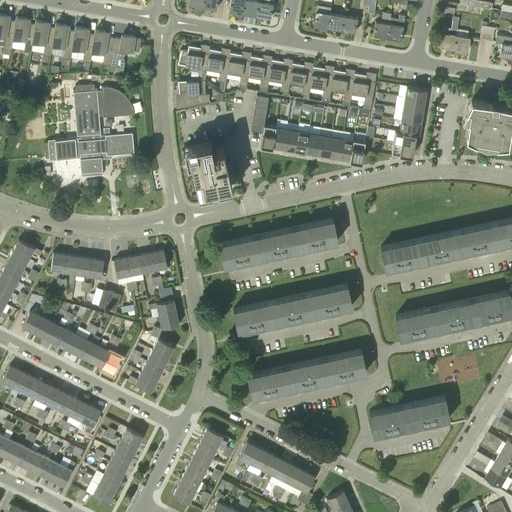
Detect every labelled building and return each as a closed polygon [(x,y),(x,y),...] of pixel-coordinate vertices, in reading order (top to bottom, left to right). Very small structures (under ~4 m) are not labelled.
[(203,0),(203,7),(216,9),(217,0),(203,0)] [(243,13),(245,0),(230,0),(229,11),(235,12),(241,13),(243,13)] [(257,15),(259,1),(253,0),(245,0),(243,13),(257,15)] [(492,2),(490,2),(483,0),(480,0),(467,0),(467,4),(481,7),(491,8),(492,2)] [(259,1),(257,15),(257,16),(263,17),(270,18),(272,3),(259,1)] [(481,7),(459,3),(458,2),(457,9),(480,13),(481,7)] [(327,27),(330,13),(331,7),(316,4),(313,25),(320,26),(326,27),(327,27)] [(501,10),(511,12),(511,5),(502,4),(501,10)] [(386,37),(390,16),(391,12),(382,11),(380,21),(375,20),(372,35),(379,36),(385,37),(386,37)] [(9,19),(9,15),(0,13),(0,35),(5,37),(3,52),(10,54),(13,38),(12,38),(15,20),(9,19)] [(341,30),(344,15),(330,13),(327,27),(341,30)] [(390,16),(386,37),(400,40),(404,15),(399,14),(398,18),(390,16)] [(344,15),(341,30),(342,30),(348,31),(355,32),(357,17),(344,15)] [(453,49),(457,28),(459,16),(456,15),(453,15),(451,27),(443,26),(439,46),(453,49)] [(28,22),(29,18),(16,16),(15,20),(12,38),(13,38),(25,40),(23,51),(31,52),(33,41),(32,41),(35,23),(28,22)] [(49,26),(49,21),(35,19),(35,23),(32,41),(33,41),(45,43),(43,54),(50,55),(52,44),(55,27),(49,26)] [(68,29),(69,24),(55,22),(55,27),(52,44),(64,46),(63,57),(70,59),(72,48),(71,48),(74,30),(68,29)] [(486,39),(488,26),(487,26),(482,25),(479,38),(486,39)] [(88,32),(88,28),(75,26),(74,30),(71,48),(72,48),(84,50),(82,61),(85,61),(90,62),(92,51),(91,51),(94,33),(88,32)] [(488,26),(486,39),(492,41),(494,27),(488,26)] [(457,28),(453,49),(455,49),(460,50),(460,49),(467,50),(469,37),(467,36),(468,30),(457,28)] [(107,36),(108,31),(95,29),(94,33),(91,51),(92,51),(104,53),(102,64),(109,65),(114,37),(107,36)] [(114,37),(109,65),(116,66),(118,55),(123,56),(128,50),(132,50),(133,50),(139,51),(141,38),(135,36),(122,34),(121,38),(114,37)] [(511,58),(511,42),(508,42),(508,43),(501,42),(499,56),(511,58)] [(192,65),(189,80),(198,79),(198,80),(204,79),(205,74),(206,68),(208,54),(199,52),(200,47),(188,45),(187,50),(182,49),(178,63),(192,65)] [(218,80),(220,80),(219,89),(223,92),(226,77),(227,72),(226,72),(229,57),(220,56),(221,50),(209,48),(208,54),(206,68),(220,70),(219,76),(218,80)] [(227,72),(240,74),(240,79),(238,90),(245,88),(248,74),(247,74),(250,60),(241,59),(242,54),(230,52),(229,57),(226,72),(227,72)] [(259,87),(259,91),(265,92),(270,64),(261,62),(262,57),(251,55),(250,60),(247,74),(248,74),(261,77),(259,87)] [(268,78),(282,81),(280,90),(283,91),(282,95),(286,95),(291,67),(282,66),(283,60),(271,58),(270,64),(265,92),(266,92),(267,88),(268,78)] [(304,64),(292,62),(291,67),(286,95),(287,95),(288,91),(289,82),(303,84),(301,94),(303,94),(303,98),(307,99),(312,71),(303,69),(304,64)] [(308,95),(309,91),(310,85),(323,87),(322,93),(322,97),(321,101),(328,102),(332,74),(323,73),(324,67),(313,65),(312,71),(307,99),(308,99),(308,95)] [(333,69),(332,74),(328,102),(329,98),(331,88),(344,90),(343,101),(342,104),(349,106),(350,102),(349,102),(353,78),(344,76),(345,71),(333,69)] [(350,102),(351,98),(351,93),(365,95),(364,100),(363,104),(362,108),(370,109),(370,105),(375,81),(374,80),(374,81),(365,80),(366,74),(354,72),(353,78),(349,102),(350,102)] [(17,78),(8,77),(7,84),(16,86),(17,78)] [(189,80),(178,80),(179,92),(184,92),(185,106),(204,101),(209,100),(209,93),(198,93),(198,80),(198,79),(189,80)] [(94,87),(94,83),(75,84),(76,88),(73,89),(77,136),(74,136),(74,137),(55,139),(55,138),(48,138),(48,141),(44,142),(46,157),(49,156),(49,159),(80,156),(81,172),(81,176),(103,174),(101,158),(112,157),(112,153),(134,152),(133,132),(105,134),(105,137),(101,138),(99,115),(103,114),(103,115),(134,113),(133,106),(130,100),(126,95),(121,90),(115,87),(108,86),(101,85),(102,89),(97,89),(97,87),(94,87)] [(406,85),(405,96),(424,100),(426,88),(406,85)] [(11,94),(9,99),(8,99),(15,102),(17,96),(11,93),(11,94)] [(424,100),(405,96),(403,107),(422,111),(424,100)] [(2,109),(9,112),(13,103),(6,100),(2,109)] [(475,106),(468,105),(461,120),(468,121),(465,137),(484,146),(507,144),(510,128),(511,128),(511,106),(498,104),(498,103),(491,102),(491,103),(476,100),(475,106)] [(421,122),(422,111),(403,107),(401,118),(421,122)] [(265,119),(252,117),(251,123),(263,125),(264,123),(265,119)] [(416,132),(419,133),(421,122),(401,118),(401,119),(399,129),(416,132)] [(263,125),(251,123),(250,129),(262,132),(263,125)] [(260,144),(271,146),(275,125),(264,123),(263,125),(262,132),(260,144)] [(375,125),(368,124),(366,136),(373,137),(375,125)] [(275,126),(276,125),(275,125),(271,146),(272,146),(283,147),(286,128),(275,126)] [(294,149),(297,130),(286,128),(283,147),(294,149)] [(395,129),(393,140),(414,144),(416,132),(399,129),(395,129)] [(305,151),(309,131),(297,130),(294,149),(305,151)] [(316,153),(320,133),(309,131),(305,151),(316,153)] [(328,155),(331,135),(320,133),(316,153),(328,155)] [(328,155),(339,157),(342,137),(331,135),(328,155)] [(349,159),(350,159),(354,138),(353,138),(353,139),(342,137),(339,157),(349,159)] [(365,140),(354,138),(350,159),(361,161),(365,140)] [(209,188),(231,183),(226,161),(232,159),(231,154),(225,155),(223,145),(216,147),(217,150),(213,151),(210,140),(184,146),(188,164),(191,163),(198,194),(210,192),(209,188)] [(412,155),(414,144),(393,140),(391,152),(412,155)] [(511,216),(495,220),(499,245),(511,241),(511,216)] [(294,226),(299,248),(337,240),(332,217),(294,226)] [(495,220),(459,228),(464,252),(499,245),(495,220)] [(261,257),(299,248),(294,226),(256,234),(261,257)] [(459,228),(421,237),(427,260),(464,252),(459,228)] [(223,265),(261,257),(256,234),(218,242),(223,265)] [(421,237),(379,246),(384,269),(427,260),(421,237)] [(12,249),(28,258),(32,251),(39,254),(41,249),(18,238),(12,249)] [(150,251),(154,268),(167,266),(163,248),(150,251)] [(23,269),(28,258),(12,249),(6,260),(23,269)] [(63,271),(66,253),(53,251),(50,269),(63,271)] [(142,271),(154,268),(150,251),(138,253),(142,271)] [(75,273),(78,255),(66,253),(63,271),(75,273)] [(129,273),(142,271),(138,253),(126,256),(129,273)] [(88,275),(90,257),(78,255),(75,273),(88,275)] [(117,276),(129,273),(126,256),(113,258),(117,276)] [(90,257),(88,275),(101,277),(103,259),(90,257)] [(17,280),(23,269),(6,260),(1,272),(17,280)] [(29,272),(36,276),(39,272),(32,268),(29,272)] [(0,285),(11,291),(17,280),(1,272),(0,272),(0,285)] [(308,291),(313,314),(352,306),(347,283),(308,291)] [(0,299),(5,302),(11,291),(0,285),(0,299)] [(163,288),(158,289),(159,296),(171,293),(172,293),(171,286),(163,288)] [(116,309),(117,306),(120,293),(102,288),(98,304),(104,305),(103,308),(108,310),(109,307),(116,309)] [(511,302),(509,289),(472,297),(476,321),(511,313),(511,302)] [(17,294),(25,298),(27,294),(20,290),(17,294)] [(275,322),(313,314),(308,291),(270,299),(275,322)] [(12,292),(8,301),(13,303),(17,294),(12,292)] [(22,303),(25,298),(17,294),(15,299),(22,303)] [(472,297),(433,305),(438,329),(476,321),(472,297)] [(158,315),(176,311),(173,298),(148,303),(149,309),(156,307),(158,315)] [(2,310),(5,302),(0,299),(0,314),(6,318),(8,313),(2,310)] [(40,306),(44,308),(48,301),(43,299),(40,306)] [(237,331),(275,322),(270,299),(232,308),(237,331)] [(433,305),(394,314),(399,338),(438,329),(433,305)] [(33,331),(41,315),(29,309),(21,325),(33,331)] [(67,320),(71,313),(66,310),(62,317),(67,320)] [(158,315),(160,327),(178,324),(176,311),(158,315)] [(44,337),(52,321),(41,315),(33,331),(44,337)] [(55,343),(64,326),(52,321),(44,337),(55,343)] [(90,331),(93,324),(89,322),(85,329),(90,331)] [(93,324),(90,331),(94,334),(98,326),(93,324)] [(67,348),(75,332),(64,326),(55,343),(67,348)] [(78,354),(86,338),(75,332),(67,348),(78,354)] [(112,343),(116,335),(111,333),(108,341),(112,343)] [(112,343),(116,345),(120,338),(116,335),(112,343)] [(173,345),(157,337),(151,348),(168,357),(173,345)] [(89,360),(97,343),(86,338),(78,354),(89,360)] [(100,365),(109,349),(97,343),(89,360),(100,365)] [(162,368),(168,357),(151,348),(146,360),(162,368)] [(323,357),(328,379),(366,371),(361,348),(323,357)] [(120,355),(113,351),(109,349),(100,365),(112,371),(120,355)] [(136,361),(138,356),(132,353),(129,357),(136,361)] [(289,388),(328,379),(323,357),(284,365),(289,388)] [(156,379),(162,368),(146,360),(140,371),(156,379)] [(13,386),(21,370),(9,364),(0,381),(0,388),(2,389),(5,383),(13,386)] [(251,396),(289,388),(284,365),(246,373),(251,396)] [(24,392),(32,375),(21,370),(13,386),(24,392)] [(150,391),(156,379),(140,371),(136,378),(130,374),(127,379),(150,391)] [(35,397),(43,381),(32,375),(24,392),(35,397)] [(47,403),(55,386),(43,381),(35,397),(47,403)] [(58,408),(66,392),(55,386),(47,403),(58,408)] [(69,414),(77,398),(66,392),(58,408),(69,414)] [(445,394),(406,403),(411,426),(450,418),(445,394)] [(80,420),(89,403),(77,398),(69,414),(80,420)] [(89,403),(80,420),(88,423),(84,430),(89,432),(100,409),(89,403)] [(406,403),(368,411),(373,434),(411,426),(406,403)] [(40,417),(44,410),(39,407),(36,415),(40,417)] [(6,428),(10,421),(5,418),(1,425),(6,428)] [(63,428),(66,421),(62,418),(58,426),(63,428)] [(66,421),(63,428),(68,430),(71,423),(66,421)] [(106,430),(114,434),(116,430),(109,426),(106,430)] [(121,438),(136,446),(142,434),(127,426),(121,438)] [(201,438),(216,445),(222,434),(207,426),(201,438)] [(29,439),(33,432),(28,429),(24,437),(29,439)] [(14,440),(9,437),(3,434),(0,440),(0,453),(6,456),(14,440)] [(495,441),(500,445),(503,439),(498,436),(495,441)] [(503,446),(511,451),(511,439),(511,438),(509,437),(503,446)] [(131,457),(136,446),(121,438),(115,449),(131,457)] [(211,457),(216,445),(201,438),(195,449),(211,457)] [(17,462),(26,445),(14,440),(6,456),(17,462)] [(250,462),(258,446),(246,440),(235,463),(239,465),(243,459),(250,462)] [(51,450),(55,443),(51,441),(47,448),(51,450)] [(497,450),(500,445),(495,441),(491,447),(497,450)] [(55,443),(51,450),(56,453),(60,445),(55,443)] [(223,449),(231,453),(233,448),(226,444),(223,449)] [(29,467),(37,451),(26,445),(17,462),(29,467)] [(261,468),(269,452),(258,446),(250,462),(261,468)] [(497,456),(511,464),(511,451),(503,446),(497,456)] [(95,453),(102,457),(105,452),(97,448),(95,453)] [(60,462),(51,479),(63,484),(75,461),(70,459),(71,456),(73,452),(66,449),(60,462)] [(125,468),(131,457),(115,449),(109,460),(125,468)] [(205,468),(211,457),(195,449),(189,460),(205,468)] [(40,473),(48,456),(37,451),(29,467),(40,473)] [(272,474),(280,457),(269,452),(261,468),(272,474)] [(484,461),(489,464),(492,458),(487,455),(484,461)] [(51,479),(60,462),(48,456),(40,473),(51,479)] [(507,475),(511,467),(511,464),(497,456),(491,465),(507,475)] [(283,479),(292,463),(280,457),(272,474),(269,480),(276,484),(272,491),(276,493),(280,486),(283,479)] [(119,479),(125,468),(109,460),(104,472),(119,479)] [(199,479),(205,468),(189,460),(184,471),(199,479)] [(486,469),(489,464),(484,461),(481,466),(486,469)] [(295,485),(303,469),(292,463),(283,479),(295,485)] [(502,484),(507,475),(491,465),(486,475),(502,484)] [(303,469),(295,485),(301,488),(296,498),(306,503),(311,492),(307,490),(315,475),(303,469)] [(91,479),(93,475),(86,471),(84,475),(91,479)] [(194,490),(199,479),(184,471),(178,483),(194,490)] [(218,479),(220,475),(212,471),(210,476),(218,479)] [(119,479),(104,472),(98,483),(114,491),(119,479)] [(254,482),(258,474),(253,472),(250,479),(254,482)] [(91,479),(84,475),(81,480),(88,484),(91,479)] [(114,491),(98,483),(96,487),(92,494),(108,502),(114,491)] [(188,502),(194,490),(178,483),(172,494),(188,502)] [(280,486),(276,493),(275,496),(279,498),(284,488),(280,486)] [(331,508),(348,500),(342,488),(325,497),(331,508)] [(201,494),(208,498),(210,493),(203,489),(201,494)] [(224,511),(228,505),(221,502),(224,495),(220,493),(210,511),(224,511)] [(206,503),(208,498),(201,494),(198,499),(206,503)] [(489,511),(490,511),(504,506),(501,499),(487,506),(489,511)] [(332,511),(352,511),(353,511),(348,500),(331,508),(332,511)] [(20,511),(22,509),(10,503),(5,511),(20,511)] [(481,511),(477,503),(458,511),(481,511)]
